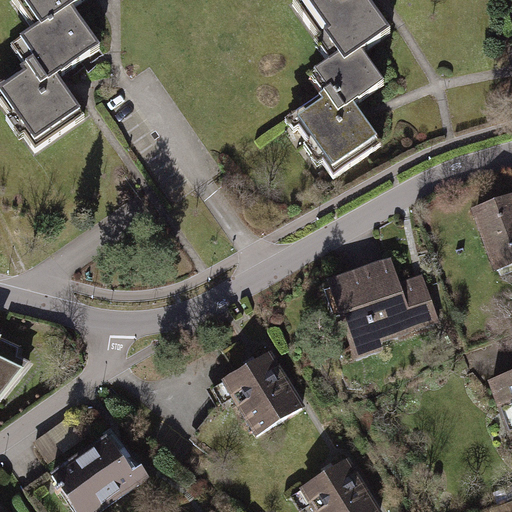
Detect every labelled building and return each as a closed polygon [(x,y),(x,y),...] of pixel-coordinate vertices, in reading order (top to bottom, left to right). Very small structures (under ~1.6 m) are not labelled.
[(20,0),(44,36),(80,12),(93,3),(91,0),(20,0)] [(331,58),(336,65),(356,51),(384,32),(361,0),(294,0),(292,2),(331,58)] [(43,156),(94,122),(67,82),(108,54),(80,12),(44,36),(19,53),(35,76),(3,97),(43,156)] [(319,93),(284,117),(327,179),(375,145),(348,106),(380,84),(356,51),(336,65),(331,58),(307,75),(319,93)] [(511,199),(467,216),(490,277),(511,269),(511,199)] [(386,260),(320,283),(347,363),(378,352),(376,345),(435,325),(418,275),(394,283),(386,260)] [(0,407),(32,364),(16,356),(20,347),(1,339),(3,336),(0,335),(0,407)] [(266,353),(215,385),(250,440),(301,409),(266,353)] [(511,378),(485,389),(507,445),(511,443),(511,378)] [(111,440),(47,487),(65,511),(110,511),(145,486),(111,440)] [(370,511),(347,471),(301,498),(308,511),(370,511)]
